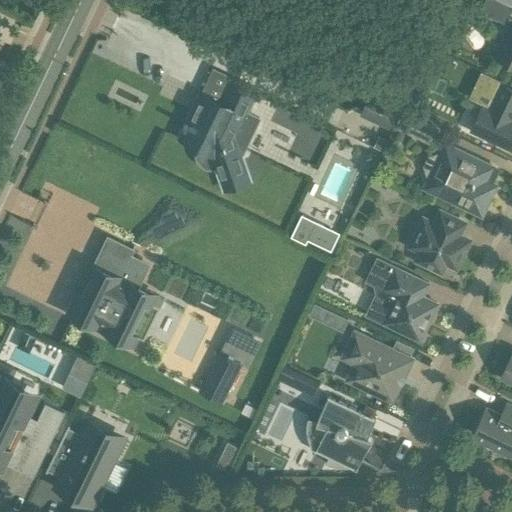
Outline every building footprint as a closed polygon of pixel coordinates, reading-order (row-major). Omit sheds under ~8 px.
[(342,0),(358,10),(365,0),(342,0)] [(511,8),(511,5),(500,0),(485,0),(480,10),(510,25),(511,20),(511,19),(508,18),(511,8)] [(511,20),(510,25),(495,55),(511,63),(511,20)] [(322,70),(341,82),(346,86),(374,45),(349,28),(322,70)] [(198,146),(197,149),(198,158),(200,162),(206,167),(211,168),(216,167),(224,188),(250,179),(242,156),(260,117),(246,111),(256,90),(232,78),(221,101),(201,91),(187,121),(186,121),(184,125),(185,126),(179,137),(198,146)] [(511,115),(511,88),(499,82),(488,106),(484,104),(472,129),(511,148),(511,116),(511,117),(511,115)] [(361,112),(390,125),(398,108),(369,95),(361,112)] [(404,110),(396,127),(430,143),(438,126),(404,110)] [(272,122),(267,136),(289,145),(295,130),(272,122)] [(387,139),(379,135),(374,146),(382,150),(387,139)] [(427,167),(430,171),(435,173),(428,188),(477,211),(477,210),(476,209),(485,207),(492,191),(489,183),(490,183),(488,181),(491,174),(490,170),(492,165),(448,144),(448,145),(445,143),(440,154),(434,153),(427,167)] [(427,240),(421,253),(418,259),(441,271),(446,262),(456,267),(469,239),(459,234),(465,222),(441,210),(435,223),(424,218),(416,234),(427,240)] [(302,214),(292,235),(305,242),(307,238),(332,249),(340,232),(302,214)] [(74,292),(64,313),(134,347),(139,336),(144,338),(160,306),(155,303),(159,296),(138,287),(149,264),(131,255),(121,277),(95,264),(80,294),(76,293),(74,292)] [(367,313),(382,321),(419,339),(420,336),(423,335),(430,322),(429,319),(437,302),(423,295),(429,282),(377,258),(366,280),(391,291),(378,317),(367,312),(367,313)] [(324,308),(315,304),(310,313),(319,318),(324,308)] [(355,362),(347,379),(392,400),(412,358),(355,330),(343,356),(355,362)] [(210,352),(191,392),(213,402),(232,363),(210,352)] [(511,353),(501,376),(511,381),(511,353)] [(68,372),(61,386),(80,395),(86,380),(95,363),(83,357),(75,375),(68,372)] [(314,395),(321,381),(285,364),(278,378),(314,395)] [(0,464),(5,456),(8,457),(7,457),(13,460),(21,445),(44,456),(65,414),(63,413),(62,415),(46,407),(38,423),(24,416),(32,399),(20,392),(21,390),(19,389),(18,389),(13,386),(10,385),(9,387),(3,384),(0,391),(0,464)] [(368,434),(375,418),(372,417),(362,412),(342,402),(341,398),(335,399),(328,395),(315,422),(308,417),(306,423),(306,426),(306,429),(306,431),(307,435),(308,438),(309,441),(311,446),(313,449),(315,451),(318,448),(329,453),(325,462),(328,463),(331,464),(335,465),(341,466),(347,466),(350,465),(350,463),(356,467),(372,434),(368,434)] [(501,415),(486,407),(472,436),(511,455),(511,404),(507,402),(501,415)] [(366,403),(362,412),(372,417),(376,408),(366,403)] [(54,486),(92,504),(122,440),(85,422),(80,433),(67,427),(45,473),(58,479),(54,486)] [(237,446),(228,441),(223,451),(232,456),(237,446)]
